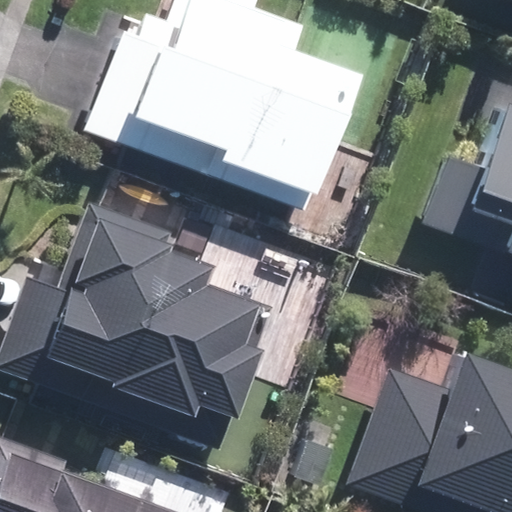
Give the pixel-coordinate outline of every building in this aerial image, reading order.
[(298,24),(234,0),(174,0),(163,29),(121,13),(80,121),(297,204),(351,65),(291,42),(298,24)] [(500,243),(511,247),(511,90),(504,87),(464,195),(511,213),(500,243)] [(61,270),(27,258),(0,332),(0,366),(173,429),(183,401),(217,413),(259,295),(209,277),(221,244),(87,196),(61,270)] [(511,360),(459,342),(444,384),(382,362),(343,477),(444,511),(458,511),(464,495),(511,511),(511,360)] [(0,511),(175,511),(182,494),(0,432),(0,511)]
